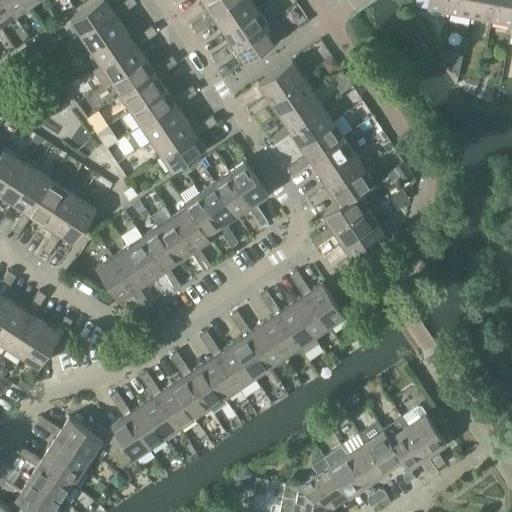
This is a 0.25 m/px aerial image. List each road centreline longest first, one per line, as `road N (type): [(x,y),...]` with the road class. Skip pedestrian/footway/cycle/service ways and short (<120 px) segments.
road 1 (residential): [(157,346),(310,248),(303,219),(159,0)]
road 2 (residential): [(0,461),(43,400),(157,346)]
road 3 (residential): [(157,346),(0,248)]
